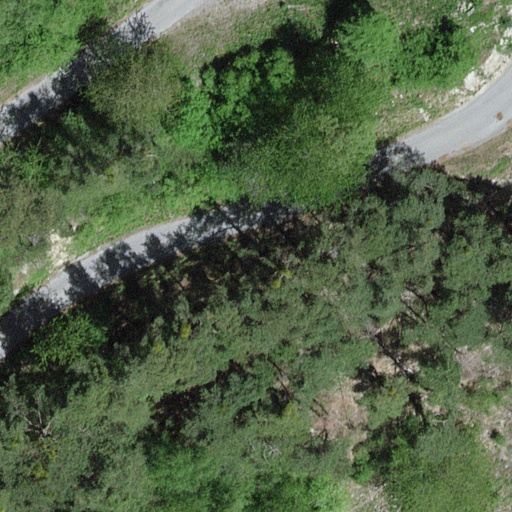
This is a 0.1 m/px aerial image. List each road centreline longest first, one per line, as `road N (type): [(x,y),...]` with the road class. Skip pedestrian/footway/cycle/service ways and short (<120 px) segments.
road 1 (track): [(511,97),(364,179),(99,269),(0,346)]
road 2 (track): [(0,127),(184,0)]
